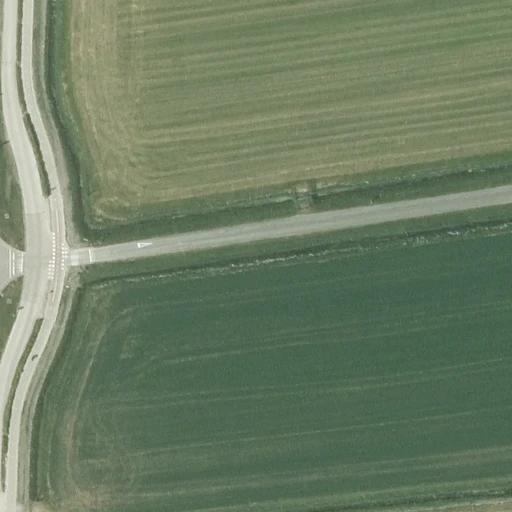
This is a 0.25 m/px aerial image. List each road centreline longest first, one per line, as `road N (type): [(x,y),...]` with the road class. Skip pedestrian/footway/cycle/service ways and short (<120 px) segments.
road 1 (unclassified): [(511,193),(58,259)]
road 2 (unclassified): [(36,263),(30,186),(8,87),(8,0)]
road 3 (unclassified): [(0,392),(36,263)]
